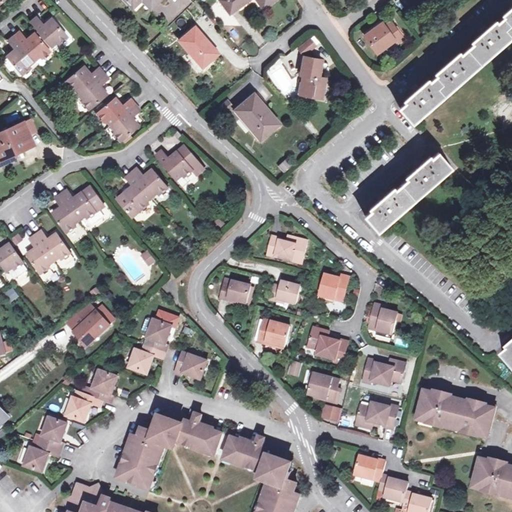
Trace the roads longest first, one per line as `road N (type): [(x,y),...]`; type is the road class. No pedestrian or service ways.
road 1 (unclassified): [(260,205),(191,294),(302,430)]
road 2 (unclassified): [(75,475),(93,448),(175,395),(302,430)]
road 3 (residential): [(342,215),(493,350)]
road 4 (residential): [(260,205),(292,209),(364,274),(353,327)]
road 5 (residential): [(381,109),(304,178),(342,215)]
road 6 (residential): [(381,109),(418,146),(342,215)]
road 7 (residential): [(503,0),(390,100)]
road 8 (residential): [(302,430),(382,449),(416,479)]
road 9 (unclassified): [(185,108),(255,176),(260,205)]
